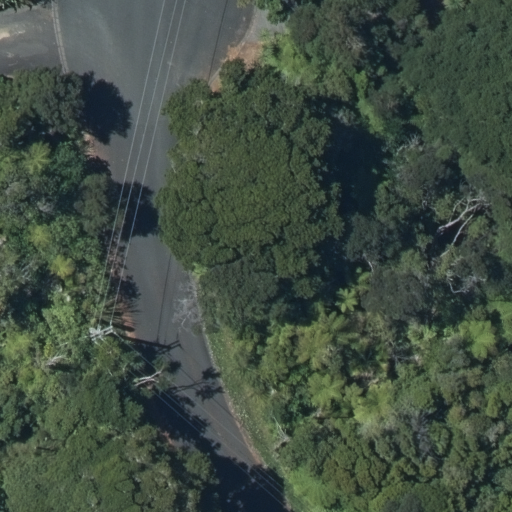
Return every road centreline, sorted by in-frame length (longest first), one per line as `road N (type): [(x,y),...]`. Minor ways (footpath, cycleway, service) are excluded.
road 1 (unclassified): [(254,511),(203,428),(146,261),(127,122),(153,2)]
road 2 (unknown): [(0,38),(153,2)]
